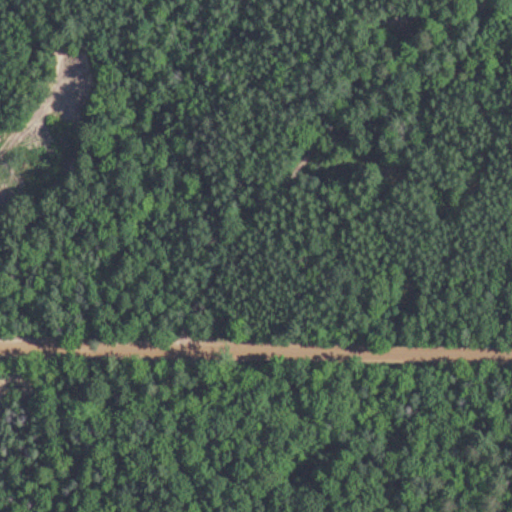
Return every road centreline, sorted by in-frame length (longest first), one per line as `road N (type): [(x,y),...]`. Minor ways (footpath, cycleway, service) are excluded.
road 1 (residential): [(511,363),(0,353)]
road 2 (residential): [(487,0),(236,223),(214,272),(207,329),(175,358)]
